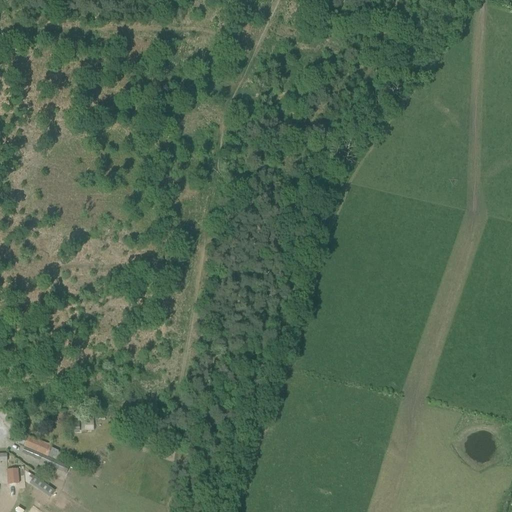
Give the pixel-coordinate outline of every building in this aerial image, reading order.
[(93,418),(72,419),(73,432),(79,432),(94,431),(93,419),(93,418)] [(130,421),(128,427),(137,432),(139,425),(130,421)] [(16,435),(13,442),(18,444),(23,446),(24,447),(47,457),(51,449),(52,446),(28,436),(27,440),(16,435)] [(24,447),(22,453),(40,461),(40,462),(62,472),(65,465),(59,463),(47,457),(24,447)] [(7,470),(8,485),(19,484),(18,469),(7,470)]
